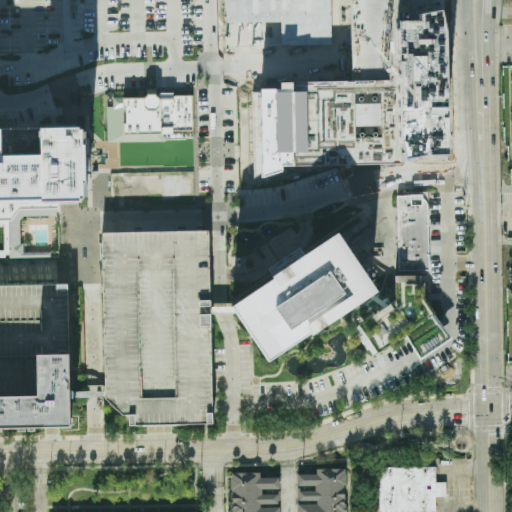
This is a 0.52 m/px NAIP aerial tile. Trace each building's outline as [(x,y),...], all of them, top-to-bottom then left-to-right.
[(447,156),(442,0),(348,0),(351,80),(280,82),(280,89),(255,90),(257,177),(281,176),(281,163),(283,163),(283,159),(288,159),(288,167),(403,164),(403,157),(447,156)] [(107,142),(106,107),(112,107),(112,98),(138,97),(140,95),(140,93),(149,93),(150,95),(156,95),(155,93),(172,92),(172,96),(191,96),(191,131),(170,131),(170,135),(163,135),(163,142),(107,142)] [(0,154),(41,154),(40,126),(80,125),(80,143),(84,143),(85,184),(82,184),(82,199),(79,199),(79,201),(40,202),(40,199),(0,199),(0,154)] [(397,195),(417,195),(422,195),(422,197),(425,199),(427,202),(428,206),(428,209),(429,270),(399,271),(397,195)] [(268,362),(234,313),(232,310),(230,306),(336,233),(375,291),(373,294),(371,296),(369,297),(268,362)] [(369,315),(371,318),(359,325),(377,353),(404,336),(419,360),(450,338),(435,316),(434,312),(424,298),(424,283),(421,282),(419,275),(395,275),(395,281),(395,284),(395,300),(390,304),(388,304),(388,305),(385,307),(383,308),(369,315)] [(0,286),(77,285),(78,359),(42,359),(43,399),(0,399),(0,286)] [(373,294),(388,305),(385,307),(383,308),(369,297),(371,296),(373,294)] [(212,306),(230,306),(232,310),(234,313),(228,313),(213,314),(212,310),(212,306)] [(0,431),(79,431),(79,396),(79,393),(79,391),(78,359),(42,359),(43,399),(0,399),(0,431)] [(379,511),(435,511),(436,497),(446,497),(446,483),(435,483),(435,467),(379,468),(379,511)] [(345,511),(345,469),(316,469),(316,474),(297,475),(297,487),(314,486),(314,491),(297,491),(297,503),(297,511),(345,511)] [(231,511),(280,511),(280,506),(281,506),(280,495),(262,495),(261,489),(280,489),(280,478),(261,478),(261,473),(231,474),(231,511)]
